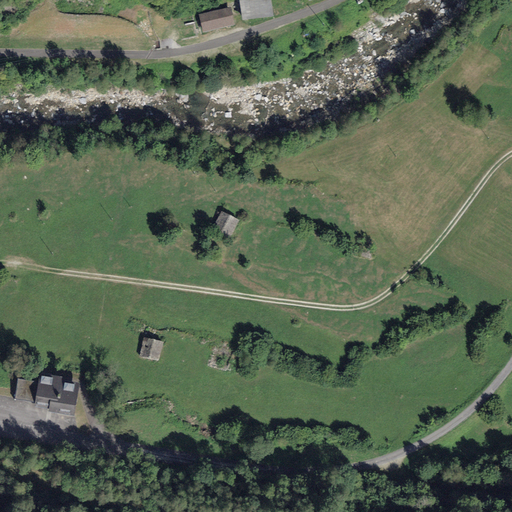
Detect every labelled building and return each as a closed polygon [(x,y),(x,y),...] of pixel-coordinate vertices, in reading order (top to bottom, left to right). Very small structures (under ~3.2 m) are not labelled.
[(271,0),(238,0),(242,23),(274,17),(271,0)] [(198,16),(203,34),(235,26),(231,8),(198,16)] [(238,223),(221,213),(212,230),(229,240),(238,223)] [(162,344),(146,339),(141,355),(157,360),(162,344)] [(74,416),(79,383),(62,381),(62,377),(40,374),(38,382),(36,402),(35,405),(49,407),(48,412),(74,416)] [(36,402),(38,382),(17,379),(15,399),(36,402)]
